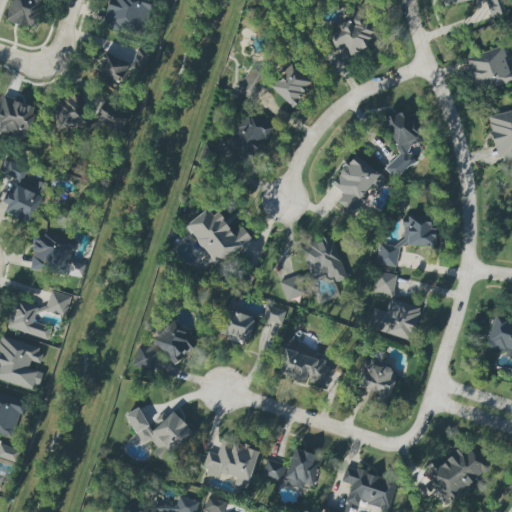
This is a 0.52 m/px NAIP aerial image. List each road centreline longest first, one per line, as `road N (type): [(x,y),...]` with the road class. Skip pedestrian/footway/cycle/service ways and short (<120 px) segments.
road 1 (residential): [(430,392),(467,270),(468,223),(457,140),(407,0)]
road 2 (residential): [(429,64),(350,97),(318,124),(282,200)]
road 3 (residential): [(218,388),(381,444),(405,444)]
